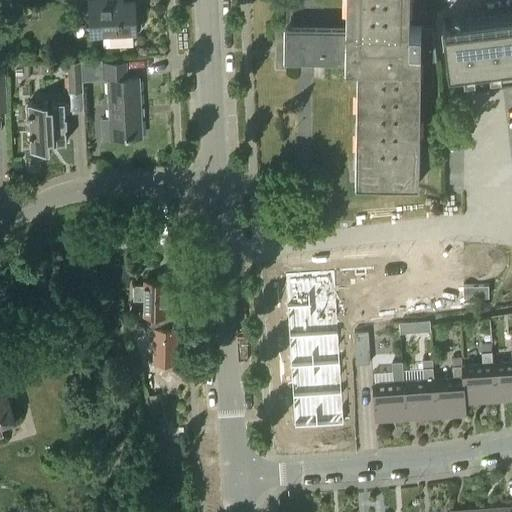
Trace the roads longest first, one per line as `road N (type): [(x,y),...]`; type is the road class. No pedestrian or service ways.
road 1 (residential): [(234,476),(216,184)]
road 2 (residential): [(234,476),(423,462),(511,444)]
road 3 (residential): [(0,225),(77,192),(216,184)]
road 4 (residential): [(216,184),(206,0)]
